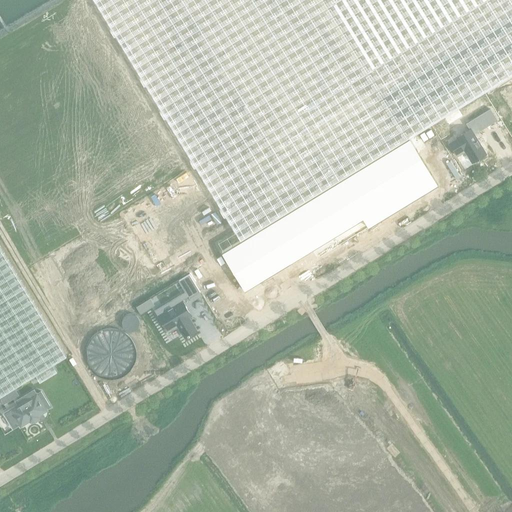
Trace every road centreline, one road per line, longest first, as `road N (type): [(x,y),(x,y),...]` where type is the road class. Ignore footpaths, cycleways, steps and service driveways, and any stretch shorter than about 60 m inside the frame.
road 1 (unknown): [(511,184),(215,357),(0,498)]
road 2 (unclassified): [(511,166),(0,478)]
